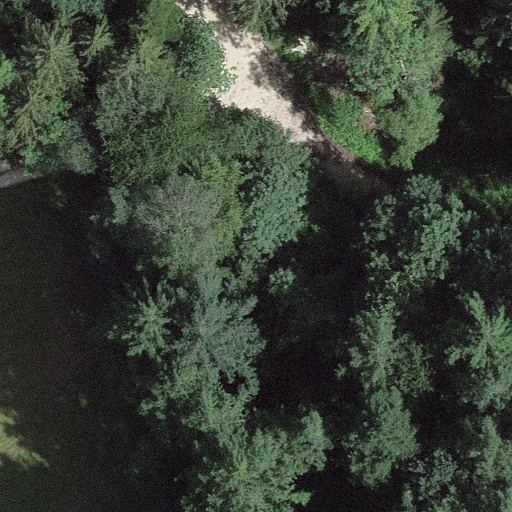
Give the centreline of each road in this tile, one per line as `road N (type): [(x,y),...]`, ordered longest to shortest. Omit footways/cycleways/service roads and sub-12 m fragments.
road 1 (track): [(511,237),(430,218),(371,189),(226,89)]
road 2 (track): [(226,89),(176,117),(0,173)]
